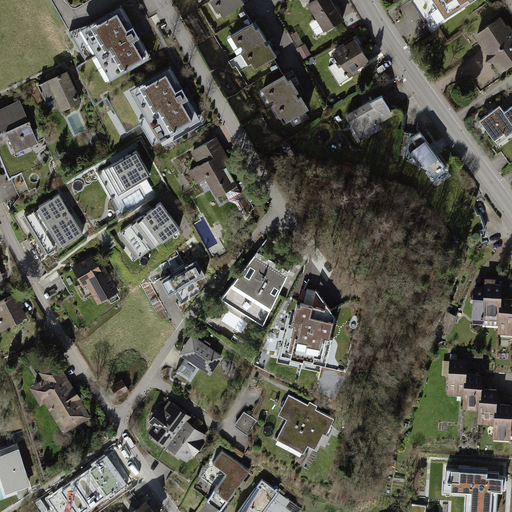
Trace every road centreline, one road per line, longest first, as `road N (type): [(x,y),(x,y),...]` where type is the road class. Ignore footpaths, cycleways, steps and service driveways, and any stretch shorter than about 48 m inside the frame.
road 1 (residential): [(0,225),(46,320),(169,511)]
road 2 (residential): [(318,258),(280,208),(159,0)]
road 3 (residential): [(511,211),(365,0)]
